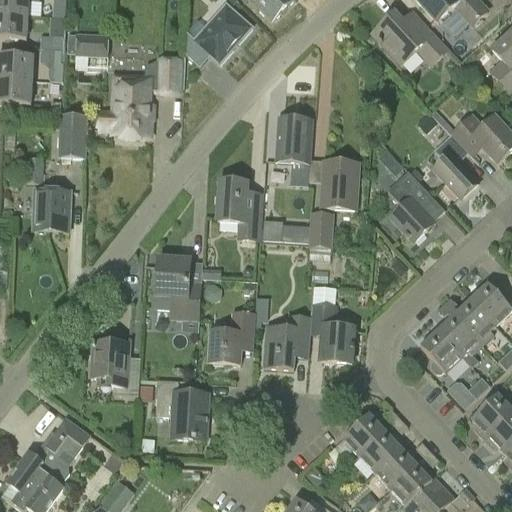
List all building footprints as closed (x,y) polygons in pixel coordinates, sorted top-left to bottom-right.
[(0,0),(0,18),(28,20),(28,5),(38,6),(38,0),(0,0)] [(296,1),(294,0),(246,0),(272,25),(296,1)] [(476,0),(412,0),(412,1),(437,28),(453,13),(472,32),(490,15),(476,0)] [(219,68),(251,32),(226,9),(195,44),(187,37),(186,59),(200,71),(210,60),(219,68)] [(413,15),(402,25),(395,17),(372,39),(401,69),(415,55),(431,72),(450,54),(413,15)] [(0,42),(26,44),(28,20),(0,18),(0,42)] [(509,99),(511,96),(511,35),(492,55),(501,64),(488,76),(509,99)] [(75,58),(75,61),(108,62),(109,39),(77,38),(77,40),(68,39),(67,57),(75,58)] [(40,53),(52,54),(62,54),(62,41),(41,40),(40,53)] [(61,67),(62,54),(52,54),(52,66),(61,67)] [(0,59),(0,83),(32,85),(33,61),(0,59)] [(182,100),(183,64),(157,62),(155,98),(182,100)] [(116,78),(114,115),(99,114),(98,135),(113,136),(113,137),(150,139),(152,79),(116,78)] [(0,108),(30,110),(32,85),(0,83),(0,108)] [(431,119),(450,139),(468,157),(473,162),(483,153),(498,169),(511,155),(511,141),(494,122),(485,131),(472,117),(454,134),(435,115),(431,119)] [(59,162),(85,163),(86,121),(60,120),(60,130),(59,162)] [(275,167),(309,169),(310,166),(312,124),(278,122),(275,167)] [(434,155),(444,165),(433,175),(460,204),(478,187),(458,166),(468,157),(450,139),(434,155)] [(390,154),(382,158),(393,177),(401,172),(390,154)] [(42,188),(44,164),(26,163),(25,186),(42,188)] [(310,166),(309,169),(308,186),(323,187),(321,211),(355,213),(358,169),(310,166)] [(387,195),(401,211),(389,222),(413,247),(435,227),(434,226),(445,215),(408,175),(387,195)] [(262,212),(263,212),(263,197),(247,196),(247,188),(218,186),(216,226),(238,227),(237,245),(260,246),(262,212)] [(265,211),(282,212),(283,187),(265,186),(265,211)] [(67,237),(69,195),(34,193),(32,236),(67,237)] [(309,263),(330,265),(331,253),(332,253),(334,218),(310,217),(308,251),(310,251),(309,263)] [(263,225),(262,244),(282,245),(283,229),(283,226),(263,225)] [(199,326),(202,286),(189,286),(190,264),(158,262),(155,314),(170,315),(169,324),(199,326)] [(313,289),(311,309),(310,340),(321,341),(320,367),(352,369),(355,333),(336,332),(337,311),(334,311),(336,291),(313,289)] [(511,314),(489,289),(471,306),(495,332),(511,315),(511,314)] [(268,324),(269,301),(259,301),(258,324),(268,324)] [(495,340),(491,335),(495,332),(471,306),(458,317),(455,312),(457,310),(450,302),(443,309),(482,351),(495,340)] [(452,323),(437,337),(462,363),(463,362),(472,372),(478,366),(473,360),(482,351),(443,309),(437,314),(444,322),(447,319),(452,323)] [(214,331),(214,336),(209,336),(207,368),(240,370),(241,356),(253,356),(255,318),(232,316),(231,332),(214,331)] [(288,320),(288,333),(266,331),(263,372),(293,374),(294,363),(308,364),(310,340),(311,322),(288,320)] [(445,379),(462,363),(437,337),(420,353),(433,367),(431,369),(430,374),(436,379),(440,380),(443,377),(445,379)] [(110,392),(125,393),(128,349),(92,347),(90,382),(111,383),(110,392)] [(156,421),(171,422),(170,444),(204,446),(207,399),(178,397),(178,385),(158,384),(156,421)] [(476,403),(458,384),(447,395),(465,414),(476,403)] [(471,431),(483,443),(511,415),(497,400),(472,424),(475,428),(471,431)] [(384,419),(393,428),(400,422),(391,413),(384,419)] [(511,449),(511,415),(483,443),(495,456),(498,452),(503,458),(511,449)] [(343,444),(359,461),(385,436),(369,419),(356,432),(343,444)] [(9,491),(1,502),(15,511),(49,511),(64,493),(61,491),(70,479),(69,471),(91,440),(66,422),(54,438),(52,436),(44,446),(45,450),(37,462),(29,457),(5,489),(9,491)] [(408,431),(400,422),(393,428),(401,438),(408,431)] [(400,452),(385,436),(359,461),(374,477),(400,452)] [(415,453),(424,462),(431,456),(422,446),(415,453)] [(511,449),(503,458),(509,463),(505,467),(511,474),(511,449)] [(416,469),(400,452),(374,477),(390,494),(416,469)] [(121,482),(130,468),(113,456),(103,470),(121,482)] [(439,465),(431,456),(424,462),(432,471),(439,465)] [(431,486),(416,469),(390,494),(405,510),(431,486)] [(402,511),(445,511),(454,504),(434,483),(431,486),(405,510),(402,511)] [(105,507),(112,511),(123,511),(136,495),(121,485),(105,507)] [(468,509),(475,502),(466,492),(459,499),(468,509)] [(308,511),(297,503),(290,511),(308,511)]
